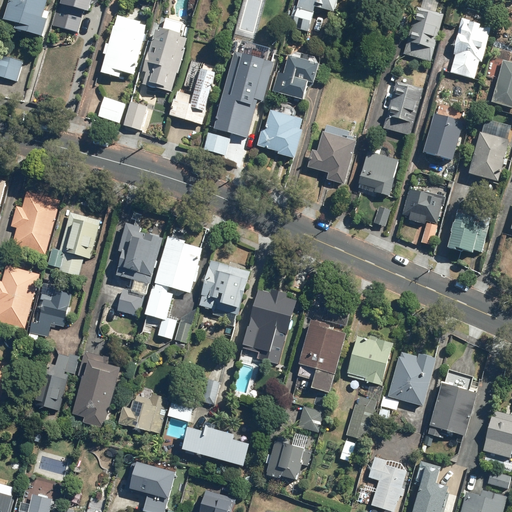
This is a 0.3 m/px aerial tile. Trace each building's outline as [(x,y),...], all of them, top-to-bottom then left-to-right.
[(10,0),(5,19),(17,22),(16,28),(44,36),(49,19),(44,17),(48,0),(10,0)] [(62,0),(61,3),(90,11),(92,0),(62,0)] [(307,0),(299,25),(314,30),(320,11),(337,16),(341,0),(307,0)] [(446,16),(418,10),(407,57),(436,63),(446,16)] [(114,25),(102,71),(120,76),(122,70),(134,74),(145,34),(144,34),(147,25),(140,23),(140,21),(118,15),(115,26),(114,25)] [(489,24),(463,18),(451,75),(477,80),(489,24)] [(188,39),(160,32),(146,86),(174,93),(188,39)] [(76,43),(72,62),(84,65),(88,46),(76,43)] [(0,75),(17,81),(23,62),(0,54),(0,75)] [(222,68),(193,58),(174,116),(203,125),(222,68)] [(327,68),(292,60),(288,75),(281,73),(277,94),(308,101),(312,84),(323,86),(327,68)] [(263,70),(242,65),(230,62),(224,89),(229,90),(219,130),(247,136),(259,88),(271,91),(276,69),(264,67),(263,70)] [(511,64),(502,62),(493,100),(511,104),(511,64)] [(423,85),(398,79),(387,130),(412,135),(423,85)] [(100,117),(120,123),(127,104),(107,97),(100,117)] [(150,107),(134,102),(126,126),(142,131),(150,107)] [(307,120),(276,111),(263,150),(295,160),(307,120)] [(466,123),(439,116),(428,154),(456,161),(466,123)] [(511,130),(511,126),(486,120),(473,174),(500,181),(511,130)] [(358,134),(327,128),(322,151),(315,150),(310,170),(331,174),(329,183),(346,187),(358,134)] [(232,140),(212,133),(208,148),(227,154),(232,140)] [(404,160),(370,150),(360,187),(394,197),(404,160)] [(445,193),(415,183),(405,214),(436,224),(445,193)] [(12,246),(46,255),(61,200),(27,190),(23,207),(16,206),(11,225),(17,227),(12,246)] [(392,210),(379,206),(373,225),(386,229),(392,210)] [(71,212),(60,250),(53,248),(48,265),(49,265),(49,268),(78,276),(84,257),(89,258),(100,221),(71,212)] [(478,217),(460,214),(454,246),(485,252),(489,230),(476,228),(478,217)] [(140,229),(125,225),(118,253),(121,254),(115,278),(150,286),(162,240),(159,239),(160,237),(149,235),(149,237),(139,234),(140,229)] [(185,244),(167,239),(154,286),(155,287),(154,292),(151,291),(144,318),(155,321),(162,321),(158,337),(187,346),(192,327),(166,319),(173,296),(167,295),(168,290),(190,296),(203,251),(185,246),(185,244)] [(250,273),(210,263),(198,307),(238,318),(250,273)] [(0,321),(25,329),(40,275),(7,266),(3,281),(0,280),(0,321)] [(52,324),(64,327),(72,293),(55,290),(56,285),(44,283),(41,300),(44,300),(38,324),(32,322),(30,333),(49,337),(52,324)] [(146,297),(122,291),(117,312),(140,318),(146,297)] [(269,295),(258,292),(247,330),(248,330),(247,336),(252,337),(248,352),(258,355),(256,360),(279,366),(296,303),(286,300),(287,296),(270,291),(269,295)] [(346,327),(352,307),(327,301),(322,321),(346,327)] [(329,394),(346,336),(329,331),(330,328),(310,323),(298,366),(316,371),(311,389),(329,394)] [(375,343),(357,338),(346,377),(365,382),(364,384),(381,388),(392,346),(375,341),(375,343)] [(83,377),(73,414),(85,417),(84,423),(104,428),(121,367),(112,365),(114,360),(85,352),(79,376),(83,377)] [(31,403),(59,410),(69,375),(65,374),(65,371),(75,374),(79,356),(70,353),(69,356),(60,353),(56,365),(51,363),(49,369),(41,366),(31,403)] [(399,359),(398,359),(387,398),(423,408),(436,361),(418,356),(417,358),(401,354),(399,359)] [(0,404),(9,372),(0,369),(0,404)] [(215,407),(220,383),(207,381),(202,404),(215,407)] [(477,396),(441,386),(429,428),(465,438),(477,396)] [(150,400),(135,396),(131,411),(123,408),(118,426),(128,428),(127,429),(159,438),(169,400),(151,395),(150,400)] [(357,406),(355,405),(346,437),(367,443),(376,411),(374,411),(376,403),(360,398),(357,406)] [(391,410),(381,407),(378,422),(388,425),(391,410)] [(324,414),(303,408),(298,428),(319,434),(324,414)] [(511,452),(511,417),(493,412),(482,452),(510,459),(511,452)] [(201,434),(187,431),(181,452),(243,469),(249,447),(232,443),(234,437),(203,429),(201,434)] [(357,445),(345,441),(340,461),(351,464),(357,445)] [(304,452),(275,444),(265,477),(279,481),(280,479),(295,483),(304,452)] [(379,482),(371,507),(382,510),(385,511),(384,511),(394,511),(398,503),(400,497),(402,498),(404,490),(402,490),(407,472),(401,464),(391,462),(385,462),(373,458),(367,478),(379,482)] [(441,468),(420,462),(414,485),(420,487),(412,511),(441,511),(448,489),(436,486),(441,468)] [(174,475),(137,465),(135,471),(131,470),(127,482),(132,483),(130,490),(167,500),(174,475)] [(511,478),(491,473),(488,485),(508,490),(511,478)] [(232,511),(236,500),(205,492),(199,511),(232,511)] [(479,497),(465,494),(460,511),(502,511),(506,499),(481,492),(479,497)] [(49,511),(53,500),(33,494),(28,511),(26,511),(20,510),(19,511),(49,511)]
